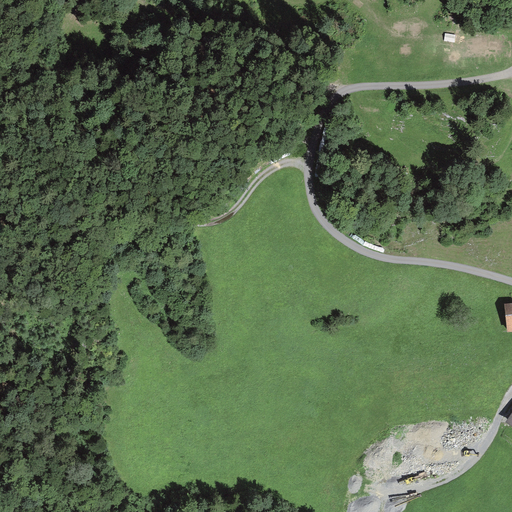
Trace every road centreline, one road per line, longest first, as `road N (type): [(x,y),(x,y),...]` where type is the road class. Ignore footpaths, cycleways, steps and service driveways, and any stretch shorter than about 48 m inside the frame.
road 1 (residential): [(511,70),(343,91),(324,113),(308,181),(328,226),(354,247),(511,281)]
road 2 (track): [(0,239),(63,240),(117,227),(211,222),(280,163),(309,162)]
road 3 (track): [(343,91),(253,78),(143,4)]
road 4 (track): [(511,393),(464,469),(419,491)]
